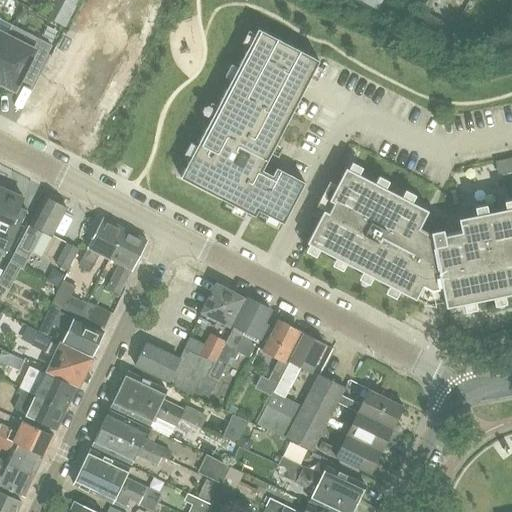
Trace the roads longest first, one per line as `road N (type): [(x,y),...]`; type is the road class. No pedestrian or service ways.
road 1 (unclassified): [(454,397),(425,366),(171,233)]
road 2 (residential): [(39,511),(171,233)]
road 3 (unclassified): [(171,233),(0,143)]
road 4 (primary): [(454,397),(400,511)]
